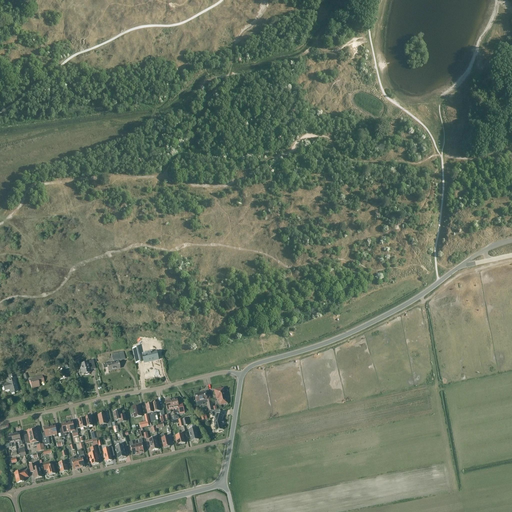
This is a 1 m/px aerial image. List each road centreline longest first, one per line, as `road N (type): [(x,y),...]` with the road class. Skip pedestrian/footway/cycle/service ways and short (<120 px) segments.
road 1 (unknown): [(0,210),(28,169),(136,128),(153,118),(181,69),(234,55),(266,0)]
road 2 (tertiary): [(241,376),(395,310),(462,264)]
road 3 (residential): [(0,422),(215,373),(241,376)]
road 4 (residential): [(13,500),(17,491),(230,440)]
